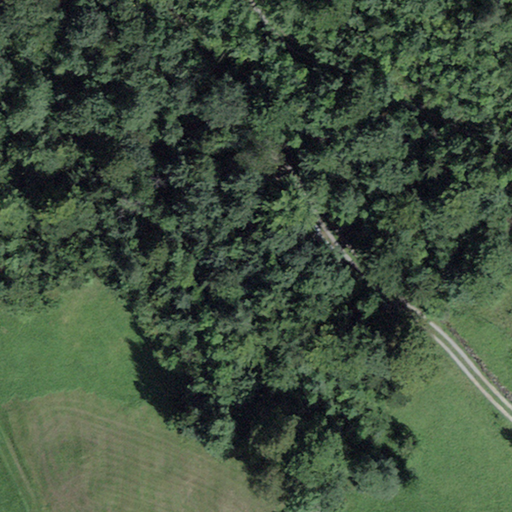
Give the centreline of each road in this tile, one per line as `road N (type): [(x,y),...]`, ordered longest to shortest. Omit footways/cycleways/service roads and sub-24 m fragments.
road 1 (track): [(313,511),(315,459),(197,270),(167,109),(105,0)]
road 2 (track): [(511,413),(448,344),(353,267),(253,106),(162,0)]
